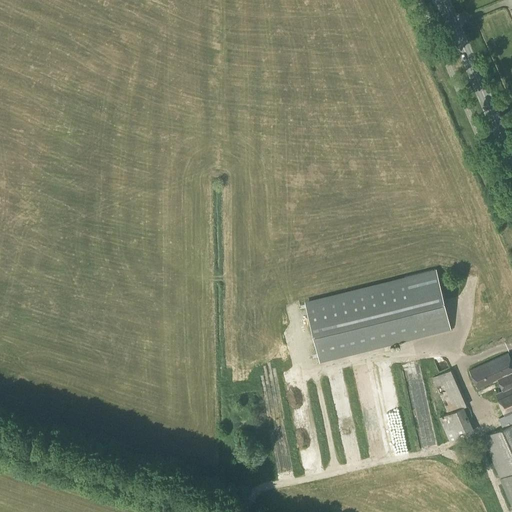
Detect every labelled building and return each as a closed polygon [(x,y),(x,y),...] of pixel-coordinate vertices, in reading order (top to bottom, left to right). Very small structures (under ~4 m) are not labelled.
[(319,362),(450,329),(435,269),(304,301),(319,362)] [(511,364),(507,353),(468,371),(476,388),(496,379),(501,391),(494,394),(503,415),(498,417),(503,428),(481,438),(511,506),(511,364)] [(397,423),(405,421),(396,385),(397,380),(394,370),(393,369),(386,371),(383,383),(380,382),(382,389),(387,390),(385,397),(390,399),(392,407),(398,408),(391,410),(394,422),(397,423)] [(450,442),(474,431),(463,407),(468,405),(451,369),(431,378),(447,413),(438,417),(450,442)] [(335,380),(342,423),(355,420),(348,377),(335,380)] [(417,432),(432,430),(427,378),(412,380),(417,432)]
